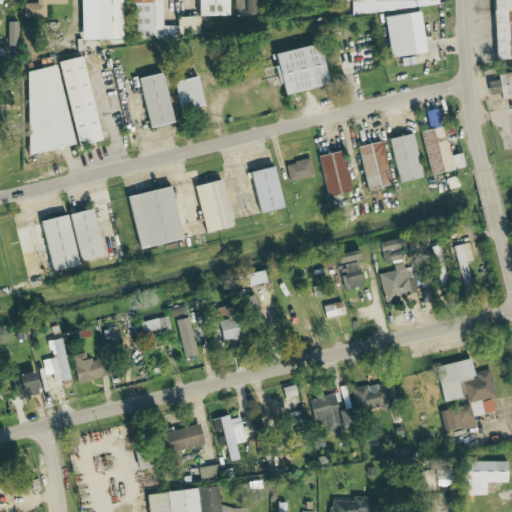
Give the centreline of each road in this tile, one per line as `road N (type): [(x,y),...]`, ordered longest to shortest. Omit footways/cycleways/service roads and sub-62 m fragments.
road 1 (residential): [(0,435),(511,310)]
road 2 (residential): [(0,196),(468,83)]
road 3 (residential): [(484,169),(471,114),(463,0)]
